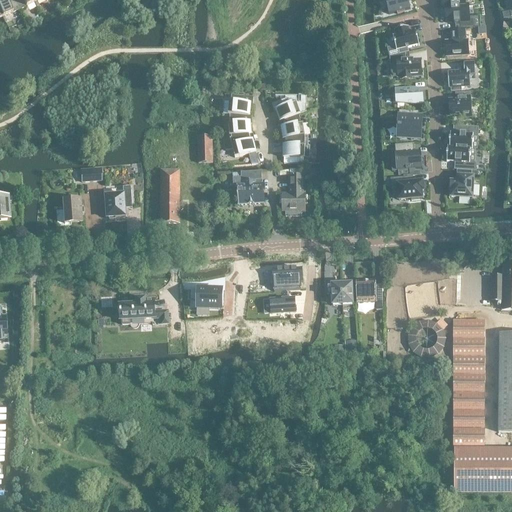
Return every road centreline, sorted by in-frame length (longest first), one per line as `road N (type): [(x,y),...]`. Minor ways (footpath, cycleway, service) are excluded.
road 1 (unclassified): [(0,270),(436,236)]
road 2 (residential): [(425,0),(434,47),(436,236)]
